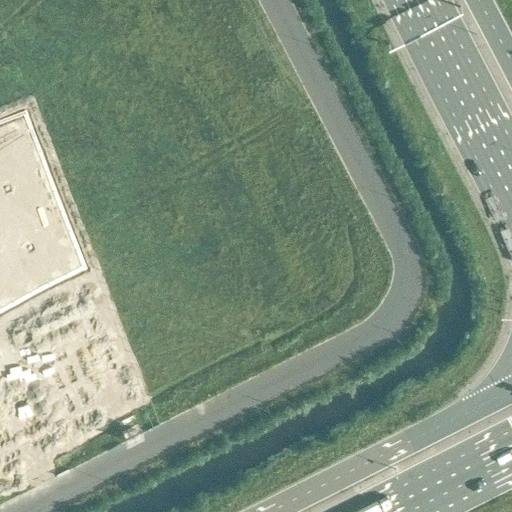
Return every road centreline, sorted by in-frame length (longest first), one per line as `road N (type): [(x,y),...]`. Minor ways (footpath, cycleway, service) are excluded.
road 1 (unclassified): [(21,511),(368,337),(398,309),(408,271),(402,246),(273,0)]
road 2 (secondary): [(412,0),(511,194)]
road 3 (trunk): [(421,435),(270,511)]
